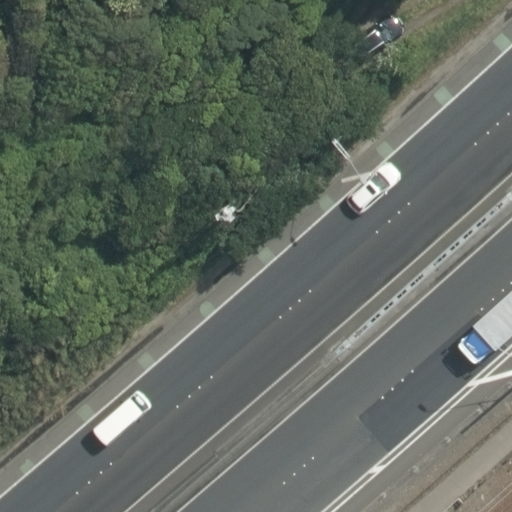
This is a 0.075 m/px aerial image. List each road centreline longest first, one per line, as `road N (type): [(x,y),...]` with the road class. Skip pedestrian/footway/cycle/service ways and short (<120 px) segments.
road 1 (trunk): [(122,511),(511,181)]
road 2 (trunk): [(511,329),(293,511)]
